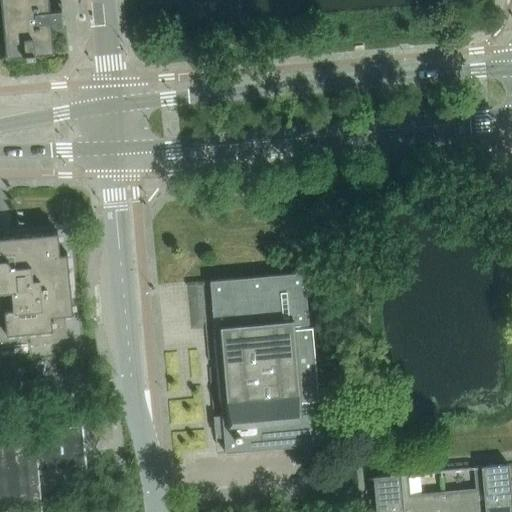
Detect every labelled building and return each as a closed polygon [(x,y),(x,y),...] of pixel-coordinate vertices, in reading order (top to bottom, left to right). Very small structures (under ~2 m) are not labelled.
[(61,3),(47,4),(46,0),(0,0),(0,5),(5,54),(52,50),(49,20),(50,20),(50,21),(51,22),(51,23),(52,24),(53,25),(55,25),(56,25),(57,25),(58,24),(59,24),(60,23),(61,21),(61,20),(61,19),(62,19),(61,3)] [(64,314),(72,313),(66,253),(59,254),(57,231),(0,236),(0,290),(3,291),(5,311),(0,310),(0,337),(0,340),(29,337),(30,344),(67,341),(64,314)] [(223,453),(318,444),(313,395),(293,397),(286,326),(307,324),(302,272),(207,280),(223,453)] [(192,280),(193,298),(205,298),(204,280),(192,280)] [(0,511),(31,511),(41,511),(37,474),(86,469),(82,426),(33,430),(32,424),(0,427),(0,511)] [(443,506),(511,499),(511,490),(510,491),(507,465),(473,468),(474,489),(441,492),(443,506)] [(369,504),(369,511),(377,511),(443,506),(441,492),(409,495),(407,474),(372,477),(374,504),(369,504)] [(511,499),(443,506),(443,511),(511,511),(511,509),(511,499)]
